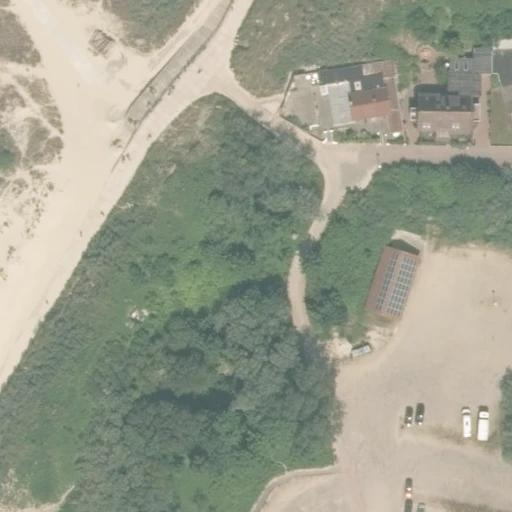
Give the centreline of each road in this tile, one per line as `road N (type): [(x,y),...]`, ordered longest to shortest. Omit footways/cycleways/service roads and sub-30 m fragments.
road 1 (residential): [(511,162),(347,160),(256,130),(184,77)]
road 2 (track): [(208,0),(148,69),(99,91),(76,80)]
road 3 (track): [(76,80),(80,196),(64,245)]
